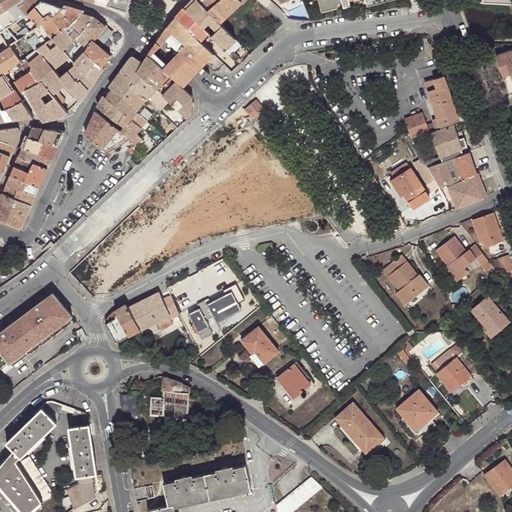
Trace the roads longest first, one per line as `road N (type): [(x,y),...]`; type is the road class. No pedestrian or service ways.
road 1 (residential): [(511,195),(357,249),(285,232),(225,247),(89,315)]
road 2 (residential): [(54,267),(225,101)]
road 3 (residential): [(301,36),(460,13)]
road 4 (secondary): [(511,157),(460,13)]
road 5 (secondary): [(276,431),(205,385),(152,363)]
road 6 (residential): [(80,128),(23,247)]
